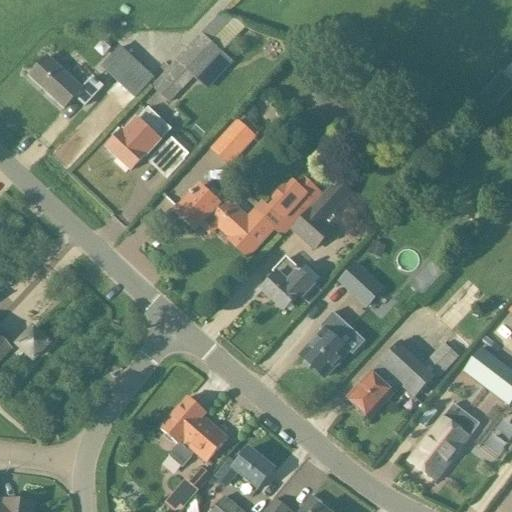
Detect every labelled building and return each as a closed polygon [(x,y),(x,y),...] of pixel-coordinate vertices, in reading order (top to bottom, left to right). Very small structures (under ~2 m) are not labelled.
[(221,54),(202,36),(177,62),(180,66),(156,91),(169,103),(193,77),(196,81),(221,54)] [(100,66),(135,98),(155,76),(120,44),(100,66)] [(92,77),(81,90),(48,58),(30,78),(64,110),(74,98),(85,108),(104,88),(92,77)] [(511,83),(501,74),(478,101),(491,112),(511,86),(511,83)] [(256,138),(237,121),(211,151),(230,168),(256,138)] [(148,133),(136,122),(124,134),(123,133),(107,150),(119,161),(116,164),(126,173),(129,170),(130,172),(145,156),(146,157),(160,142),(149,132),(148,133)] [(166,142),(149,160),(167,177),(183,159),(166,142)] [(236,209),(218,228),(229,239),(227,241),(248,261),(278,229),(284,235),(324,192),(307,176),(301,184),(294,178),(288,185),(287,183),(273,198),(274,199),(269,205),(264,201),(247,220),(236,209)] [(338,178),(291,229),(315,251),(336,229),(327,220),(354,193),(338,178)] [(207,218),(218,228),(236,209),(212,187),(206,194),(199,187),(175,213),(195,231),(207,218)] [(274,271),(277,274),(261,291),(284,311),(299,295),(302,298),(313,286),(299,273),(300,271),(297,269),(299,267),(287,257),(274,271)] [(356,262),(338,281),(367,308),(385,289),(356,262)] [(319,330),(322,333),(300,357),(323,379),(348,352),(336,342),(350,326),(335,313),(319,330)] [(483,342),(498,355),(511,338),(511,334),(499,324),(483,342)] [(30,331),(16,346),(31,361),(46,345),(30,331)] [(380,367),(371,376),(370,375),(347,400),(369,420),(392,395),(391,394),(399,385),(413,399),(435,375),(439,378),(470,345),(456,331),(425,364),(401,342),(378,366),(380,367)] [(0,341),(0,359),(9,350),(0,341)] [(511,369),(482,346),(463,370),(509,406),(511,401),(511,369)] [(182,468),(195,454),(207,464),(228,441),(202,418),(206,414),(189,399),(160,431),(178,446),(169,456),(182,468)] [(454,405),(409,463),(434,483),(479,425),(454,405)] [(418,423),(425,428),(437,413),(430,407),(418,423)] [(230,484),(238,475),(257,491),(273,472),(247,451),(236,464),(230,460),(217,475),(218,475),(212,482),(224,491),(229,484),(230,484)] [(163,508),(168,511),(184,511),(198,495),(184,483),(163,508)] [(326,511),(329,508),(313,495),(300,511),(326,511)] [(242,511),(225,498),(213,511),(242,511)] [(275,500),(265,511),(288,511),(289,510),(275,500)] [(0,508),(0,511),(30,511),(32,504),(3,501),(2,509),(0,508)]
